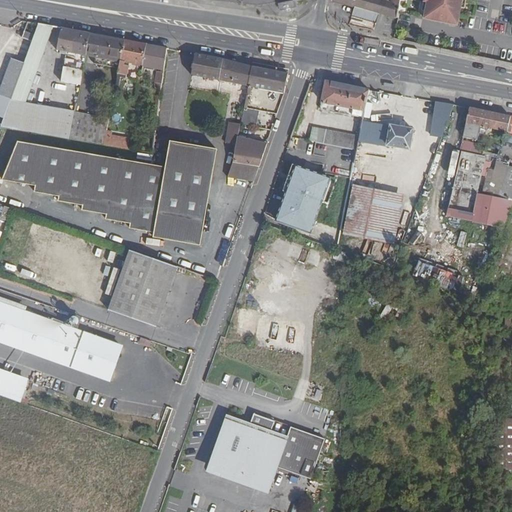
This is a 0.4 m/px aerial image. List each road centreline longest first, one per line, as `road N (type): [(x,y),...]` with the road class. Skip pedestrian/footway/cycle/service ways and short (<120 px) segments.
road 1 (unclassified): [(147,511),(309,45)]
road 2 (primary): [(511,84),(309,45)]
road 3 (primary): [(222,30),(40,0)]
